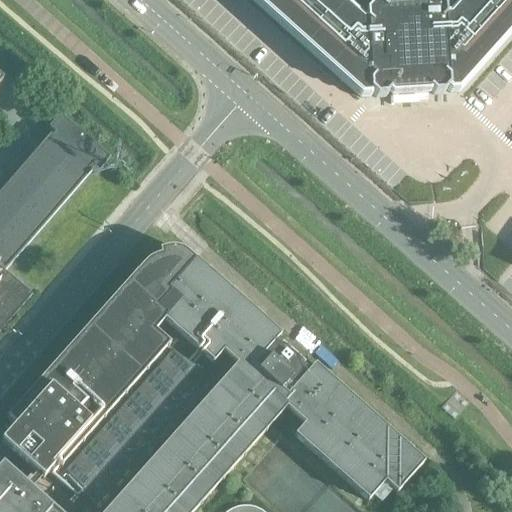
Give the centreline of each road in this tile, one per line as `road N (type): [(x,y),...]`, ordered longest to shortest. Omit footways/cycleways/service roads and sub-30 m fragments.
road 1 (tertiary): [(0,375),(246,94)]
road 2 (tertiary): [(511,332),(246,94)]
road 3 (tertiary): [(246,94),(138,0)]
